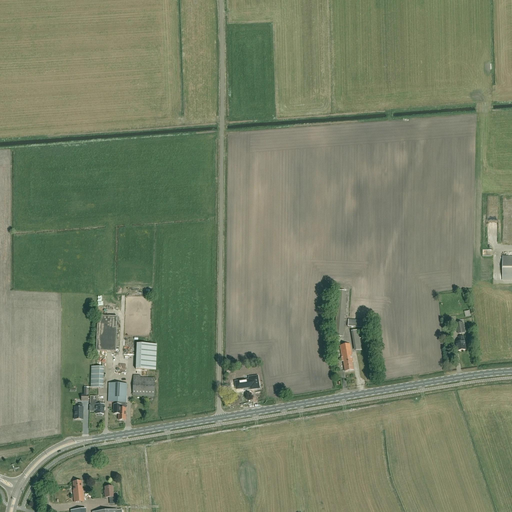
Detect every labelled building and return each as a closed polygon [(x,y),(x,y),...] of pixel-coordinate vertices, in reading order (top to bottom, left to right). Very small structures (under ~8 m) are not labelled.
[(502,281),(511,280),(511,256),(503,257),(502,281)] [(123,273),(124,283),(128,283),(128,281),(132,280),(131,272),(123,273)] [(342,337),(346,291),(338,291),(334,336),(342,337)] [(97,316),(96,351),(116,352),(117,317),(97,316)] [(348,320),(348,326),(366,328),(367,321),(348,320)] [(458,334),(464,333),(462,321),(456,322),(458,334)] [(360,339),(364,338),(364,334),(359,335),(358,331),(351,332),(354,352),(361,350),(360,339)] [(457,351),(465,350),(464,342),(463,337),(458,338),(459,342),(456,343),(457,351)] [(155,370),(156,345),(137,344),(136,344),(136,369),(155,370)] [(341,358),(342,362),(343,361),(345,372),(353,370),(352,362),(353,362),(350,344),(339,346),(341,358)] [(104,368),(91,367),(90,388),(103,388),(104,368)] [(259,389),(258,383),(257,376),(249,378),(249,380),(235,382),(235,386),(236,386),(236,389),(240,389),(250,388),(250,390),(259,389)] [(133,378),(132,396),(154,397),(155,379),(133,378)] [(109,388),(108,403),(109,403),(114,403),(113,414),(119,415),(118,420),(125,421),(125,417),(126,417),(126,413),(125,413),(125,407),(124,407),(124,403),(126,403),(127,389),(127,384),(109,384),(109,388)] [(96,415),(97,415),(98,415),(100,415),(103,415),(104,405),(101,405),(101,402),(99,402),(99,399),(98,399),(98,397),(90,397),(90,406),(95,406),(95,410),(96,410),(96,415)] [(74,420),(83,420),(83,408),(82,408),(82,404),(78,404),(78,408),(74,408),(74,420)] [(83,490),(82,490),(81,482),(73,482),(74,491),(73,491),(74,503),(84,502),(83,490)] [(113,497),(112,487),(105,488),(105,493),(104,494),(105,498),(109,498),(109,501),(116,500),(116,497),(113,497)]
